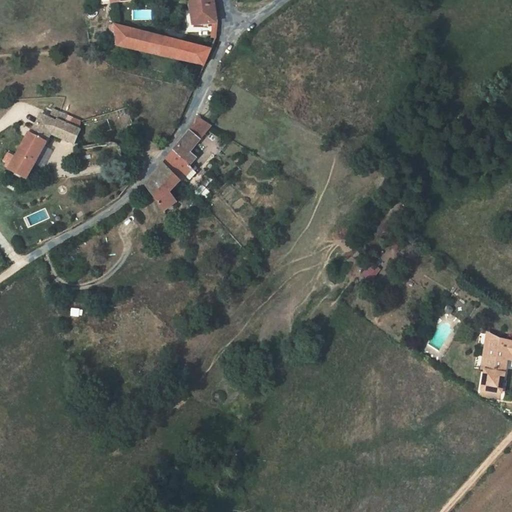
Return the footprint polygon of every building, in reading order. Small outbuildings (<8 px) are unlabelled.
[(212,25),(207,0),(179,0),(181,9),(187,9),(189,24),(212,25)] [(154,36),(119,26),(119,46),(149,54),(154,36)] [(199,68),(206,50),(154,36),(149,54),(199,68)] [(81,144),(82,130),(64,122),(62,124),(46,117),(36,129),(33,133),(20,156),(15,155),(9,165),(31,177),(54,134),(81,144)] [(215,129),(202,122),(166,168),(184,185),(196,172),(192,169),(199,159),(194,154),(215,129)] [(173,196),(184,185),(166,168),(150,187),(152,190),(172,216),(181,207),(173,196)] [(370,262),(361,273),(371,280),(380,270),(370,262)] [(485,368),(492,336),(492,334),(488,331),(480,366),(485,368)] [(511,355),(511,340),(492,336),(485,368),(481,386),(500,391),(508,354),(511,355)]
